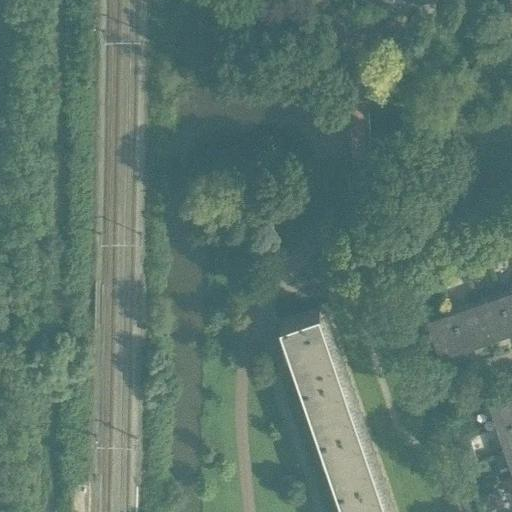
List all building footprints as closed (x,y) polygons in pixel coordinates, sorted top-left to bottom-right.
[(511,0),(501,4),(509,28),(511,27),(511,0)] [(498,32),(509,28),(501,4),(489,8),(498,32)] [(511,287),(499,292),(511,328),(511,287)] [(499,292),(476,300),(488,336),(511,328),(499,292)] [(476,300),(453,308),(466,344),(488,336),(476,300)] [(390,511),(320,305),(280,319),(289,345),(282,347),(286,360),(294,357),(346,511),(390,511)] [(440,353),(466,344),(453,308),(428,317),(440,353)] [(511,393),(490,401),(498,425),(511,420),(511,393)] [(511,420),(498,425),(506,449),(511,446),(511,420)] [(471,437),(460,440),(464,451),(474,447),(471,437)] [(487,507),(507,502),(502,485),(482,491),(487,507)]
